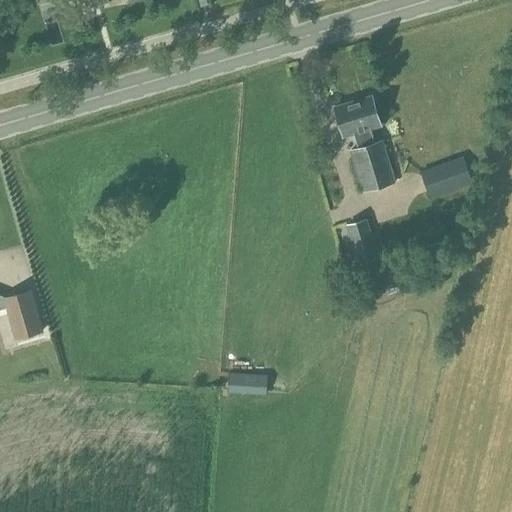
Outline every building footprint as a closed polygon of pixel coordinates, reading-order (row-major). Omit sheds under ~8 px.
[(383,140),(375,142),(371,129),(381,126),(380,120),(384,119),(378,100),(374,101),(372,96),(336,107),(345,137),(355,134),(359,148),(351,150),(364,191),(395,182),(383,140)] [(473,183),(463,156),(420,171),(430,198),(473,183)] [(352,241),(368,293),(387,288),(372,236),(352,241)] [(0,309),(8,308),(17,339),(43,332),(31,291),(5,298),(0,296),(0,309)] [(224,391),(270,393),(272,375),(226,373),(224,391)]
